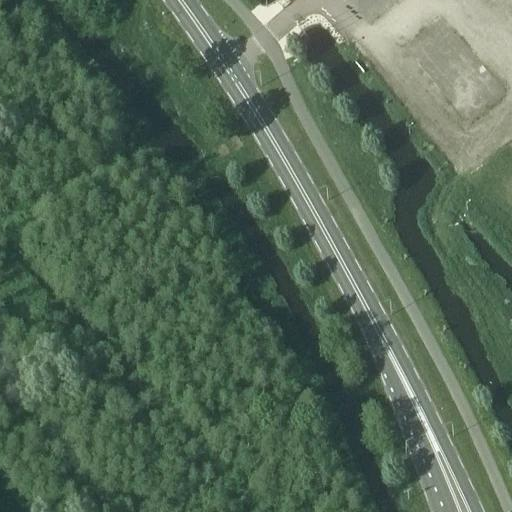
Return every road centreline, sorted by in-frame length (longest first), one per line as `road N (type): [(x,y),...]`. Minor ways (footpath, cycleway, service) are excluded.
road 1 (secondary): [(372,322),(298,188),(177,0)]
road 2 (secondary): [(476,511),(397,352),(372,322)]
road 3 (secondary): [(372,322),(442,511)]
